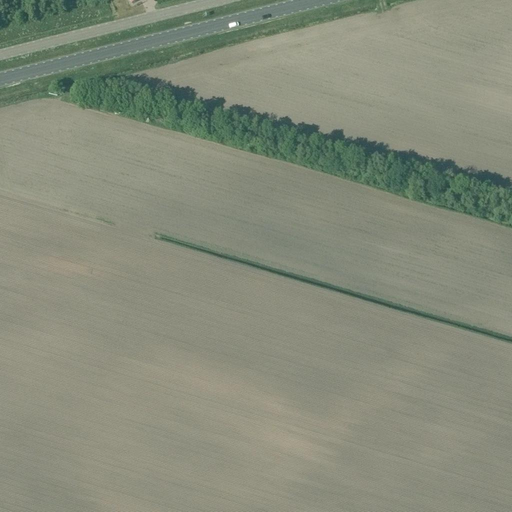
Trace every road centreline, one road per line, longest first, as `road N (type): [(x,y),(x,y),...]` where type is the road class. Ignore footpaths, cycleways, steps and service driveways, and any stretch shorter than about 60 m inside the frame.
road 1 (secondary): [(0,79),(320,0)]
road 2 (tertiary): [(0,55),(224,0)]
